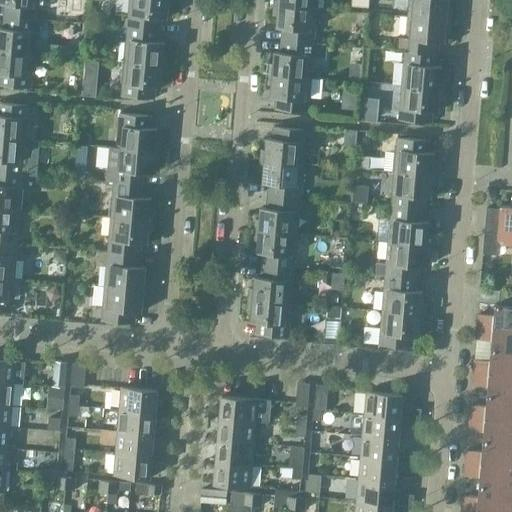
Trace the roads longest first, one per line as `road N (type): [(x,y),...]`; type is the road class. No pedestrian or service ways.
road 1 (residential): [(452,372),(479,0)]
road 2 (residential): [(231,351),(260,0)]
road 3 (residential): [(169,346),(194,0)]
road 4 (residential): [(452,372),(231,351)]
road 5 (residential): [(0,330),(169,346)]
road 6 (residential): [(195,348),(179,511)]
road 7 (residential): [(438,511),(452,372)]
